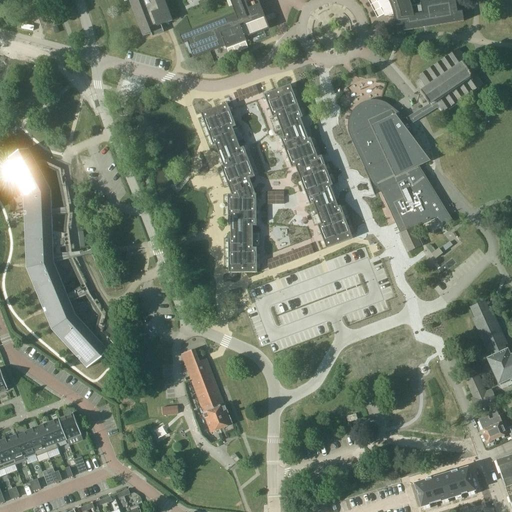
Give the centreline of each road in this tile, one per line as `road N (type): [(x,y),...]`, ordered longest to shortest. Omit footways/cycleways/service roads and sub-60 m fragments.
road 1 (residential): [(273,511),(273,379),(255,353),(185,325),(103,110),(79,0)]
road 2 (residential): [(118,467),(94,413),(11,353),(0,323)]
road 3 (residential): [(502,511),(442,360)]
road 4 (residential): [(118,467),(5,511)]
